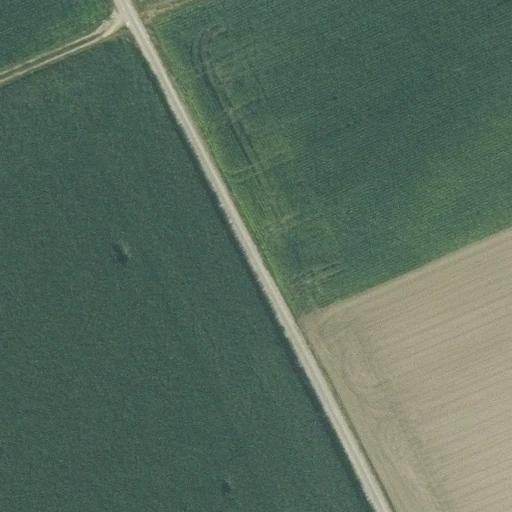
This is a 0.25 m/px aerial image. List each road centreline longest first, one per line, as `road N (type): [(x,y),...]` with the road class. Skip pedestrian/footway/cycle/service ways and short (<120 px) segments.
road 1 (track): [(122,0),(381,511)]
road 2 (track): [(171,0),(0,76)]
